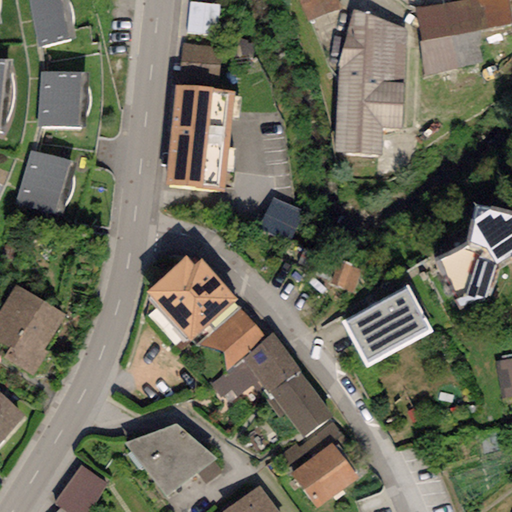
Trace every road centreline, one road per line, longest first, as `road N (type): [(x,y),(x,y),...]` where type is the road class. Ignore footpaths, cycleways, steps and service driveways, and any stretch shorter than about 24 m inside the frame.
road 1 (residential): [(136,209),(189,239),(249,290),(388,464),(410,511)]
road 2 (tertiary): [(76,411),(91,385),(136,209)]
road 3 (tertiary): [(136,209),(157,0)]
road 4 (residential): [(76,411),(132,423),(184,415),(248,470)]
road 5 (tertiary): [(11,511),(76,411)]
